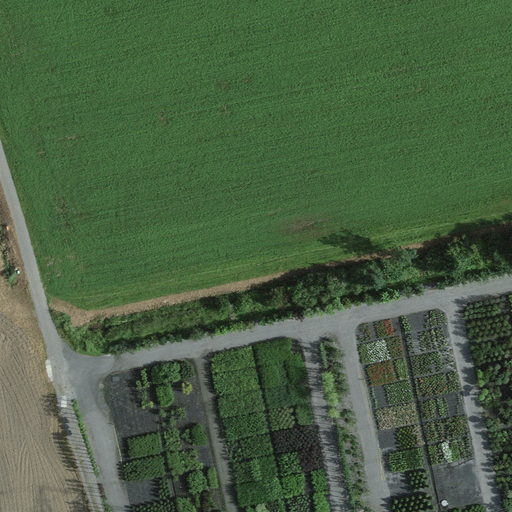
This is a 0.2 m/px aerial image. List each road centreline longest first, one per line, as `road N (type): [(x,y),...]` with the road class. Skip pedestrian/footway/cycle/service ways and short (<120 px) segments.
road 1 (track): [(61,372),(511,282)]
road 2 (track): [(103,511),(0,159)]
